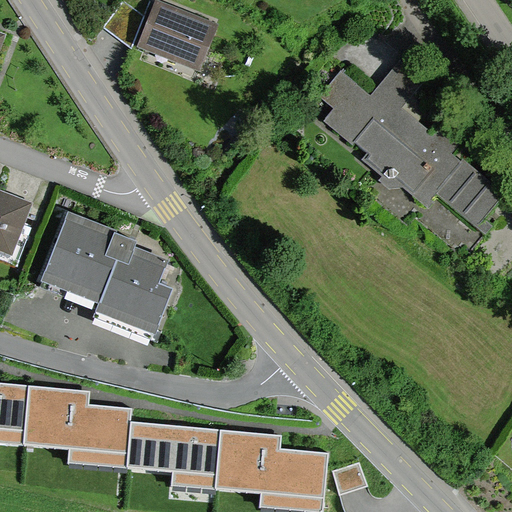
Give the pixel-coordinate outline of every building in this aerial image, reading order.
[(218,26),(157,5),(140,54),(201,76),(218,26)] [(341,69),(320,93),(336,106),(322,123),(461,240),(504,189),(404,104),(421,84),(395,63),(369,93),(341,69)] [(0,255),(13,260),(34,206),(0,193),(0,255)] [(117,236),(70,218),(42,290),(99,312),(96,322),(155,344),(173,296),(159,291),(169,265),(136,252),(138,248),(116,240),(117,236)] [(0,397),(0,455),(70,461),(69,476),(127,480),(131,436),(132,422),(89,419),(91,405),(0,397)] [(131,436),(127,480),(172,484),(171,495),(261,502),(259,511),(324,511),(328,465),(281,461),(282,448),(131,436)] [(340,496),(367,490),(362,467),(335,473),(340,496)]
